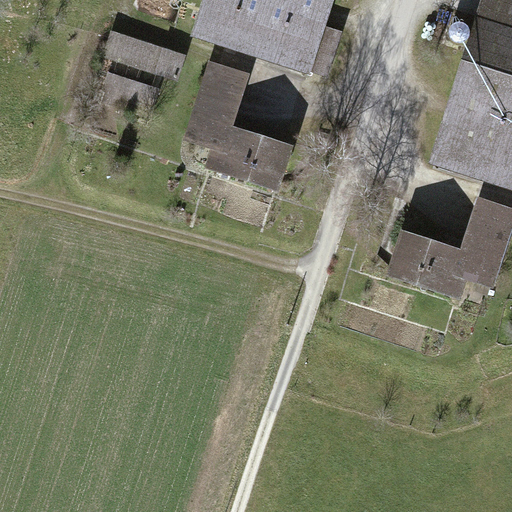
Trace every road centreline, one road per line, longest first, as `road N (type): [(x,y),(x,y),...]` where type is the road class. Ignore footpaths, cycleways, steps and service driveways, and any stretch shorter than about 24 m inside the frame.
road 1 (track): [(237,511),(407,0)]
road 2 (track): [(0,189),(319,270)]
